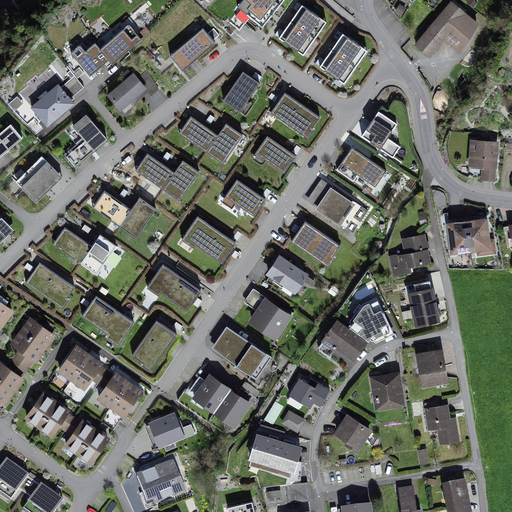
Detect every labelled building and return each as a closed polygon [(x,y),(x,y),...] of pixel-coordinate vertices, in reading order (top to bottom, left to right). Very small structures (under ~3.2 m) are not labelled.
[(263,27),(281,5),(274,0),(248,0),(230,23),(239,30),(250,17),(263,27)] [(467,11),(453,0),(416,44),(430,56),(445,39),(460,52),(477,24),(464,13),(467,11)] [(315,39),(327,22),(302,5),(291,22),(315,39)] [(400,5),(397,11),(402,14),(405,8),(400,5)] [(303,55),(315,39),(291,22),(279,38),(303,55)] [(170,56),(183,70),(215,43),(203,28),(170,56)] [(124,29),(101,49),(109,60),(113,64),(142,39),(138,34),(132,39),(124,29)] [(356,67),(367,50),(343,33),(331,50),(356,67)] [(90,76),(109,60),(101,49),(96,43),(76,59),(90,76)] [(345,84),(356,67),(331,50),(320,67),(345,84)] [(134,75),(109,96),(121,109),(145,88),(152,95),(159,89),(147,72),(138,79),(134,75)] [(260,83),(243,72),(224,100),(241,112),(260,83)] [(253,77),(259,81),(262,77),(256,72),(253,77)] [(59,85),(32,107),(47,126),(74,103),(71,99),(85,87),(75,76),(61,88),(59,85)] [(274,101),(277,97),(272,93),(269,98),(274,101)] [(320,117),(285,93),(271,113),(301,134),(307,125),(312,128),(320,117)] [(378,111),(362,136),(393,157),(400,147),(388,138),(398,124),(378,111)] [(87,115),(74,126),(94,150),(107,139),(87,115)] [(215,118),(211,115),(206,121),(211,124),(215,118)] [(207,152),(218,135),(191,117),(180,133),(207,152)] [(218,135),(207,152),(223,164),(243,135),(226,124),(218,135)] [(0,157),(23,138),(12,125),(0,134),(0,157)] [(256,153),(284,173),(296,156),(268,136),(256,153)] [(481,142),(473,142),(472,165),(483,166),(483,172),(494,173),(496,143),(489,143),(489,137),(481,137),(481,142)] [(86,156),(90,152),(84,145),(80,149),(86,156)] [(301,148),(297,145),(293,151),(297,154),(301,148)] [(376,186),(386,171),(352,147),(337,169),(354,181),(358,175),(376,186)] [(163,189),(175,172),(147,153),(136,170),(163,189)] [(42,156),(16,181),(37,202),(62,177),(42,156)] [(175,172),(163,189),(180,200),(199,172),(183,160),(175,172)] [(226,196),(254,216),(266,199),(237,180),(226,196)] [(271,191),(267,188),(263,195),(267,197),(271,191)] [(351,203),(331,189),(318,209),(338,222),(351,203)] [(93,207),(120,226),(132,209),(105,191),(93,207)] [(140,198),(132,209),(120,226),(137,238),(156,209),(140,198)] [(0,215),(0,243),(14,229),(0,215)] [(196,244),(222,263),(236,243),(198,217),(182,239),(194,247),(196,244)] [(467,222),(471,250),(478,249),(479,254),(494,252),(493,243),(488,243),(486,220),(467,222)] [(292,241),(321,262),(327,252),(333,256),(341,246),(305,221),(292,241)] [(471,250),(467,222),(450,224),(452,248),(460,247),(461,251),(471,250)] [(291,230),(296,233),(300,227),(295,224),(291,230)] [(54,244),(81,263),(92,246),(65,227),(54,244)] [(95,238),(98,233),(91,229),(88,234),(95,238)] [(242,234),(238,231),(234,238),(238,240),(242,234)] [(100,234),(92,246),(81,263),(97,274),(117,246),(100,234)] [(423,236),(404,240),(408,255),(393,258),(396,274),(411,271),(410,265),(429,262),(423,236)] [(280,257),(269,273),(285,285),(281,289),(291,296),(306,275),(280,257)] [(75,287),(40,262),(26,282),(56,303),(62,294),(67,298),(75,287)] [(31,271),(34,267),(28,263),(25,267),(31,271)] [(163,264),(147,287),(159,296),(161,293),(187,311),(201,291),(163,264)] [(311,272),(306,276),(311,284),(317,279),(311,272)] [(418,291),(410,293),(417,325),(439,320),(430,281),(416,284),(418,291)] [(267,299),(254,290),(246,302),(259,311),(252,321),(276,337),(289,316),(266,301),(267,299)] [(0,321),(3,323),(12,311),(0,301),(0,297),(2,295),(0,293),(0,321)] [(134,322),(96,296),(82,316),(109,334),(111,331),(122,339),(134,322)] [(87,307),(90,302),(83,298),(80,302),(87,307)] [(198,298),(194,304),(198,307),(203,301),(198,298)] [(338,322),(325,339),(354,360),(366,343),(354,333),(357,329),(373,340),(390,332),(375,301),(366,306),(348,329),(338,322)] [(31,319),(22,331),(44,347),(53,335),(52,334),(55,330),(49,325),(46,329),(31,319)] [(157,320),(132,355),(143,363),(147,358),(156,364),(177,334),(157,320)] [(177,322),(174,326),(180,331),(183,326),(177,322)] [(272,357),(227,325),(215,343),(240,360),(236,365),(251,376),(260,363),(265,366),(272,357)] [(35,360),(44,347),(22,331),(13,344),(35,360)] [(72,379),(89,355),(76,346),(60,370),(72,379)] [(441,351),(420,355),(425,384),(436,382),(436,380),(445,378),(441,351)] [(89,355),(72,379),(85,387),(96,372),(103,377),(107,371),(100,366),(102,364),(89,355)] [(29,365),(17,356),(12,362),(25,371),(29,365)] [(0,361),(0,381),(13,391),(22,378),(0,361)] [(99,397),(112,406),(128,382),(116,374),(114,376),(107,371),(103,377),(110,382),(99,397)] [(400,373),(371,378),(373,391),(377,390),(380,409),(405,405),(400,373)] [(230,390),(211,377),(196,397),(216,411),(230,390)] [(308,383),(299,378),(287,400),(288,403),(297,408),(300,408),(303,403),(310,408),(314,401),(321,406),(330,390),(310,379),(308,383)] [(4,403),(13,391),(0,381),(0,403),(1,402),(4,403)] [(141,391),(128,382),(112,406),(124,415),(141,391)] [(235,424),(249,403),(230,390),(216,411),(235,424)] [(27,417),(40,426),(56,402),(44,393),(27,417)] [(69,411),(56,402),(40,426),(52,434),(63,419),(70,424),(74,418),(67,413),(69,411)] [(448,405),(425,409),(428,430),(438,429),(440,444),(460,441),(456,418),(450,419),(448,405)] [(283,422),(297,431),(303,420),(290,412),(283,422)] [(148,426),(156,446),(183,435),(174,415),(148,426)] [(369,431),(348,416),(337,433),(350,441),(348,444),(356,449),(369,431)] [(66,444),(79,453),(95,430),(83,421),(81,423),(74,418),(70,424),(77,429),(66,444)] [(108,438),(95,430),(79,453),(92,462),(108,438)] [(301,446),(279,445),(276,476),(299,478),(301,446)] [(7,459),(0,469),(0,492),(3,494),(4,491),(13,498),(19,489),(25,493),(34,481),(28,477),(29,475),(7,459)] [(174,467),(144,480),(148,488),(150,488),(156,502),(184,491),(174,467)] [(55,511),(64,501),(42,484),(40,486),(34,481),(25,493),(31,498),(25,506),(32,511),(55,511)] [(452,509),(470,505),(465,482),(444,486),(446,499),(450,498),(452,509)] [(309,500),(307,483),(288,486),(290,503),(309,500)] [(265,504),(289,500),(287,485),(263,489),(265,504)] [(414,489),(399,491),(401,511),(421,511),(421,507),(416,507),(414,489)] [(255,511),(253,501),(228,507),(229,511),(255,511)]
